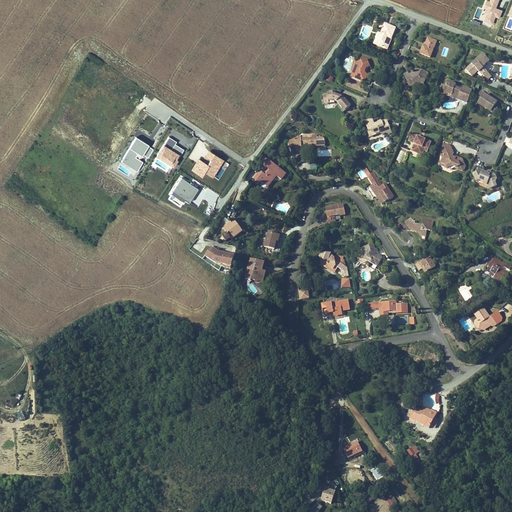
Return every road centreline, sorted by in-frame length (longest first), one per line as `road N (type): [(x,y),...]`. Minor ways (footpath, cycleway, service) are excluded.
road 1 (residential): [(438,333),(358,198),(334,187),(309,204),(289,307),(300,343),(323,351)]
road 2 (residential): [(511,105),(495,147),(382,103),(416,14)]
road 3 (unclassified): [(297,511),(339,384),(381,368),(428,385)]
road 4 (residential): [(366,0),(247,163)]
